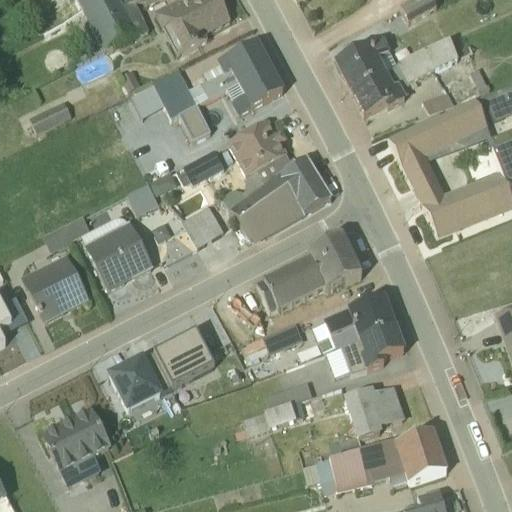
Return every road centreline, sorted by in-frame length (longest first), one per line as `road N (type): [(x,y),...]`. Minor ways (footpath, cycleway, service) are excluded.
road 1 (residential): [(0,404),(368,215)]
road 2 (residential): [(368,215),(494,511)]
road 3 (residential): [(257,0),(368,215)]
